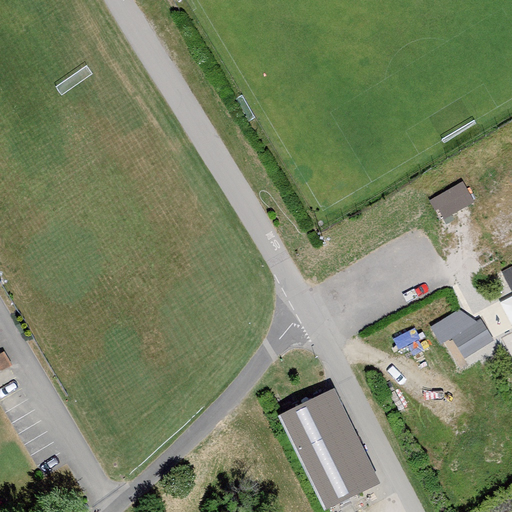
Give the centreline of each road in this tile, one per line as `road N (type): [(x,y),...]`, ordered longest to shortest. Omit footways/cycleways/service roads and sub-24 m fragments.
road 1 (residential): [(119,0),(312,320)]
road 2 (residential): [(312,320),(283,337),(115,510)]
road 3 (residential): [(115,510),(0,319)]
road 4 (residential): [(312,320),(415,511)]
